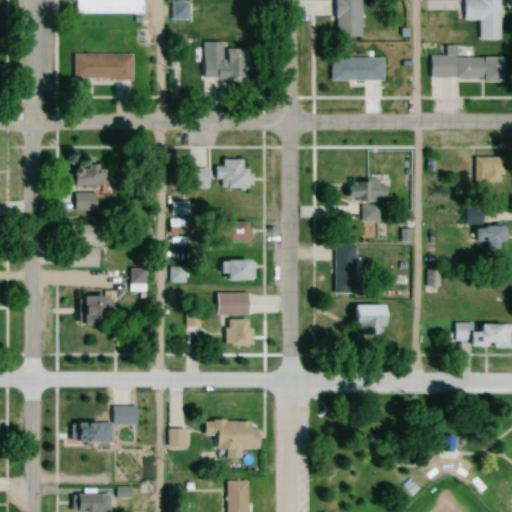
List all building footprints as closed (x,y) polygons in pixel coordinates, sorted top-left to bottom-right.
[(138,14),(137,0),(70,0),(70,14),(138,14)] [(356,0),(329,0),(330,38),(357,37),(356,0)] [(496,0),(457,0),(458,22),(475,22),(475,41),(496,41),(496,0)] [(166,3),(166,20),(184,20),(184,3),(166,3)] [(219,49),(219,42),(199,42),(199,79),(241,79),(242,49),(219,49)] [(425,57),(425,79),(497,80),(497,58),(453,58),(453,47),(441,46),(441,57),(425,57)] [(68,81),(122,80),(122,86),(115,86),(115,96),(130,96),(130,55),(68,55),(68,81)] [(324,81),(378,81),(378,58),(324,58),(324,81)] [(178,189),(205,189),(205,148),(190,148),(190,170),(178,170),(178,189)] [(471,158),(471,186),(498,186),(498,158),(471,158)] [(216,180),(216,189),(246,189),(246,169),(236,169),(236,160),(212,160),(212,180),(216,180)] [(61,186),(94,186),(94,166),(61,165),(61,186)] [(356,223),(374,222),(374,202),(382,202),(382,181),(337,181),(337,203),(356,203),(356,223)] [(93,212),(93,194),(69,194),(69,212),(93,212)] [(184,203),(168,203),(168,215),(184,215),(184,203)] [(477,225),(477,211),(460,211),(460,225),(477,225)] [(244,222),(214,222),(214,241),(244,241),(244,222)] [(497,249),(497,226),(477,226),(476,248),(497,249)] [(329,245),(329,294),(351,294),(351,245),(329,245)] [(56,267),(94,267),(94,249),(56,249),(56,267)] [(241,261),(214,261),(214,269),(217,269),(217,281),(241,281),(241,261)] [(211,293),(211,316),(243,316),(243,293),(211,293)] [(97,326),(97,296),(71,296),(71,326),(97,326)] [(379,306),(345,306),(345,335),(379,335),(379,306)] [(219,346),(245,346),(245,319),(219,319),(219,346)] [(507,324),(449,324),(449,342),(460,342),(460,348),(507,348),(507,324)] [(64,443),(108,444),(108,426),(131,426),(131,407),(106,407),(106,423),(64,423),(64,443)] [(198,421),(197,438),(208,438),(207,450),(252,450),(253,422),(198,421)] [(180,430),(163,430),(163,448),(180,448),(180,430)] [(221,482),(220,511),(242,511),(242,482),(221,482)] [(65,495),(65,511),(105,511),(105,495),(65,495)]
